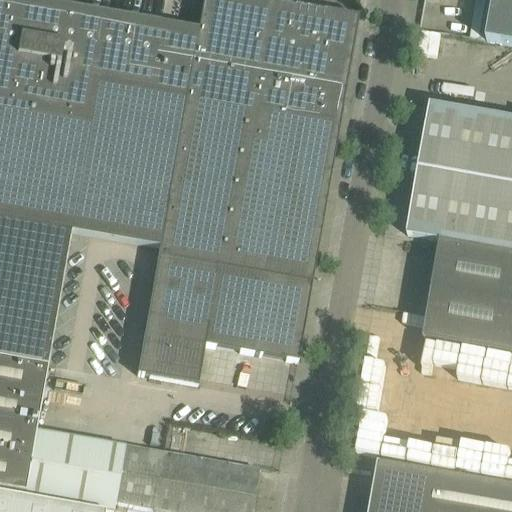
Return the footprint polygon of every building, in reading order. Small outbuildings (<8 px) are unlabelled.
[(0,0),(0,223),(159,251),(167,204),(198,32),(160,25),(68,9),(68,6),(68,4),(68,2),(67,0),(43,0),(43,1),(42,5),(12,0),(0,0)] [(342,109),(358,21),(264,4),(264,3),(258,2),(244,0),(203,0),(198,32),(167,204),(159,251),(158,254),(137,379),(197,389),(204,350),(297,367),(311,287),(343,109),(342,109)] [(511,0),(494,0),(487,45),(503,48),(511,49),(511,0)] [(408,240),(442,246),(511,258),(511,123),(431,110),(408,240)] [(0,362),(47,370),(71,236),(0,223),(0,362)] [(511,258),(442,246),(424,345),(511,360),(511,258)] [(35,435),(47,370),(0,362),(0,492),(25,496),(35,435)] [(418,427),(412,467),(511,482),(511,432),(468,425),(466,435),(418,427)] [(371,456),(373,442),(386,444),(387,430),(366,427),(362,455),(371,456)] [(35,435),(25,496),(24,502),(80,511),(113,511),(115,507),(127,510),(141,511),(153,511),(163,457),(35,435)] [(153,511),(251,511),(258,474),(163,457),(153,511)] [(511,511),(511,490),(379,468),(371,511),(511,511)] [(0,497),(0,511),(80,511),(24,502),(0,497)]
